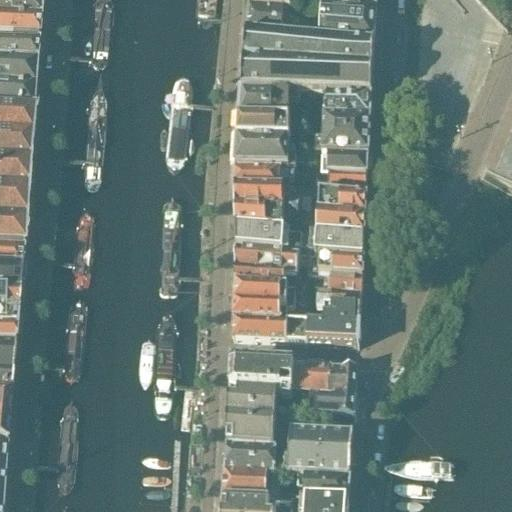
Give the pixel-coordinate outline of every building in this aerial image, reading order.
[(105,70),(108,65),(111,0),(93,0),(90,61),(89,64),(92,70),(99,73),(105,70)] [(209,29),(213,26),(213,25),(213,20),(215,0),(199,0),(197,25),(200,28),(204,29),(209,29)] [(316,10),(316,0),(249,0),(249,12),(309,16),(309,9),(316,10)] [(376,15),(376,0),(372,0),(334,0),(334,13),(376,16),(376,15)] [(38,8),(0,5),(0,20),(37,22),(38,8)] [(315,16),(316,10),(309,9),(309,16),(249,12),(248,25),(310,31),(313,31),(314,16),(315,16)] [(376,16),(334,13),(324,12),(322,47),(373,52),(376,16)] [(0,20),(0,41),(36,43),(37,22),(0,20)] [(309,46),(310,31),(248,25),(247,41),(302,46),(309,46)] [(373,52),(322,47),(309,46),(302,46),(247,41),(241,98),(290,100),(324,101),(370,102),(373,52)] [(0,45),(0,63),(34,65),(36,46),(0,45)] [(0,88),(32,91),(34,65),(0,63),(0,88)] [(180,170),(184,164),(192,90),(189,83),(184,81),(177,82),(173,87),(164,162),(167,169),(173,175),(180,170)] [(97,193),(100,189),(105,106),(97,86),(89,106),(85,164),(85,168),(84,188),(86,193),(91,195),(97,193)] [(0,250),(21,252),(32,91),(0,88),(0,250)] [(290,123),(290,100),(241,98),(239,120),(290,123)] [(369,127),(370,102),(324,101),(323,125),(369,127)] [(290,147),(290,123),(239,120),(237,144),(290,147)] [(368,162),(369,127),(323,125),(322,160),(368,162)] [(295,179),(295,148),(290,148),(290,147),(237,144),(236,177),(266,177),(294,179),(295,179)] [(367,182),(368,162),(322,160),(321,180),(367,182)] [(288,187),(294,187),(294,179),(266,177),(236,177),(236,195),(288,198),(288,187)] [(366,205),(366,182),(367,182),(321,180),(315,180),(313,201),(366,205)] [(192,195),(200,195),(200,187),(192,187),(192,195)] [(288,198),(236,195),(236,214),(289,219),(288,198)] [(302,200),(301,213),(311,214),(311,201),(302,200)] [(365,226),(366,205),(313,201),(312,221),(365,226)] [(173,301),(177,298),(177,284),(178,279),(181,209),(178,205),(171,204),(165,205),(162,209),(159,297),(162,300),(167,302),(173,301)] [(89,287),(94,220),(91,216),(86,214),(82,215),(78,219),(74,267),(74,271),(73,285),(76,289),(80,290),(85,289),(89,287)] [(289,219),(236,214),(237,235),(289,239),(289,219)] [(364,246),(365,226),(312,221),(311,241),(364,246)] [(297,261),(295,240),(289,239),(237,235),(237,256),(297,261)] [(363,268),(364,246),(311,241),(295,240),(297,261),(309,262),(363,268)] [(0,270),(20,271),(21,252),(0,250),(0,270)] [(297,261),(237,256),(237,273),(269,276),(269,279),(295,281),(296,267),(297,261)] [(309,262),(297,261),(296,267),(305,268),(305,271),(309,271),(309,262)] [(362,285),(363,268),(309,262),(309,271),(309,280),(316,280),(329,282),(362,285)] [(0,297),(18,298),(20,271),(0,270),(0,297)] [(269,276),(237,273),(236,289),(282,293),(283,286),(294,287),(295,281),(269,279),(269,276)] [(361,299),(362,285),(329,282),(329,287),(328,296),(361,298),(361,299)] [(302,294),(312,295),(313,286),(313,284),(303,283),(302,294)] [(329,287),(316,286),(313,286),(312,295),(314,295),(328,296),(329,287)] [(283,304),(284,293),(282,293),(236,289),(235,310),(286,312),(294,312),(295,305),(283,304)] [(360,315),(361,298),(328,296),(328,302),(314,301),(314,306),(313,312),(325,312),(360,315)] [(0,319),(16,320),(18,298),(0,297),(0,319)] [(76,395),(80,391),(84,314),(82,310),(77,308),(72,310),(69,313),(65,369),(64,374),(63,390),(65,394),(71,396),(76,395)] [(285,328),(286,312),(235,310),(234,325),(285,328)] [(359,333),(360,315),(325,312),(324,330),(359,333)] [(0,335),(14,336),(16,320),(0,319),(0,335)] [(169,425),(172,419),(173,392),(174,387),(176,333),(173,326),(167,319),(161,325),(157,332),(152,418),(155,425),(162,428),(169,425)] [(287,328),(285,328),(234,325),(233,347),(287,349),(287,328)] [(307,350),(308,329),(287,328),(287,349),(307,350)] [(359,333),(324,330),(308,329),(307,350),(358,353),(359,333)] [(0,352),(13,353),(14,336),(0,335),(0,352)] [(0,377),(11,378),(13,353),(0,352),(0,377)] [(231,375),(230,396),(277,399),(277,398),(293,399),(294,373),(237,369),(231,375)] [(330,374),(294,373),(293,399),(312,400),(329,401),(330,374)] [(356,401),(357,375),(330,374),(329,401),(356,401)] [(11,378),(0,377),(0,393),(9,394),(11,378)] [(0,408),(8,409),(9,394),(0,393),(0,408)] [(230,396),(226,452),(276,454),(276,453),(274,452),(277,399),(230,396)] [(354,421),(355,408),(356,401),(329,401),(312,400),(310,419),(354,421)] [(0,451),(5,452),(8,409),(0,408),(0,451)] [(70,495),(73,489),(78,418),(76,411),(71,408),(65,410),(63,416),(58,469),(57,475),(56,488),(59,494),(64,498),(70,495)] [(350,483),(353,440),(292,437),(288,480),(298,481),(350,483)] [(274,479),(276,454),(226,452),(225,476),(272,479),(274,479)] [(272,504),(272,479),(225,476),(223,502),(272,504)] [(347,509),(350,483),(298,481),(297,493),(304,493),(303,506),(347,509)] [(272,506),(272,504),(223,502),(222,511),(275,511),(276,507),(272,506)]
